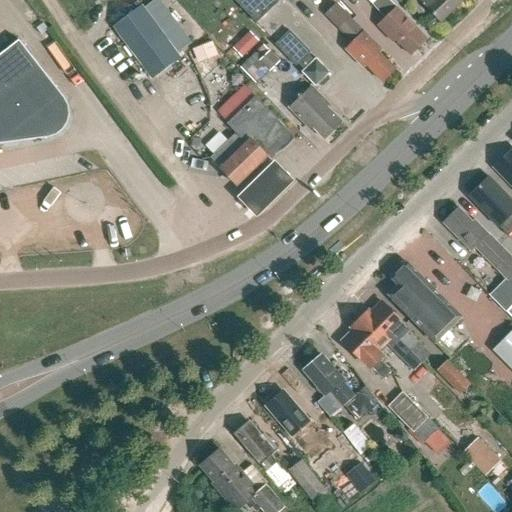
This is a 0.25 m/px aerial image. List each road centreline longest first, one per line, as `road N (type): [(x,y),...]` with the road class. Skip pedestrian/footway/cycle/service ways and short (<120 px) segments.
road 1 (primary): [(459,96),(257,274),(0,398)]
road 2 (unclassified): [(143,511),(198,428),(267,353),(511,122)]
road 3 (residential): [(0,282),(127,273),(230,241),(269,218),(388,107)]
road 4 (track): [(49,0),(230,241)]
road 5 (residential): [(388,107),(488,5)]
